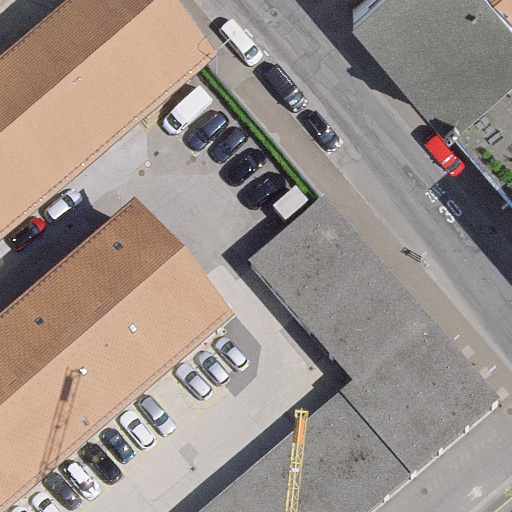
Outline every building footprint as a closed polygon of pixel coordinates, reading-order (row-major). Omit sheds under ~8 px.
[(0,236),(204,65),(148,0),(89,0),(0,75),(0,236)] [(511,24),(491,0),(362,0),(353,8),(446,116),(511,60),(511,24)] [(511,0),(491,0),(511,24),(511,0)] [(511,60),(446,116),(511,193),(511,60)] [(321,208),(249,270),(350,386),(421,324),(321,208)] [(138,228),(0,343),(0,511),(4,511),(223,329),(138,228)] [(350,386),(203,511),(374,511),(495,409),(421,324),(350,386)]
